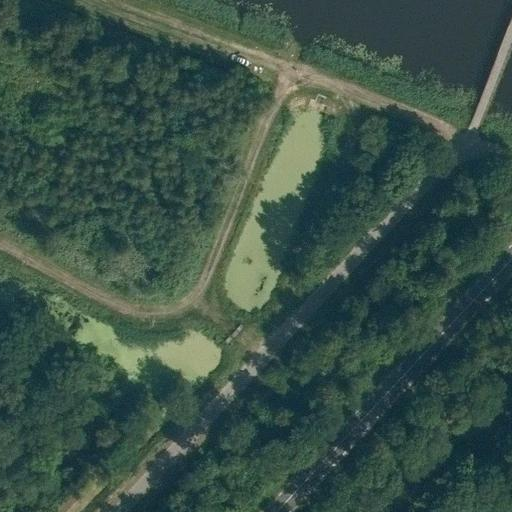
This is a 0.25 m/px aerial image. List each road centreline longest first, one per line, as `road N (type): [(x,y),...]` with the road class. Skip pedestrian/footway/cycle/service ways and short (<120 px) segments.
road 1 (unclassified): [(115,511),(446,161),(472,147)]
road 2 (unclassified): [(276,511),(511,251)]
